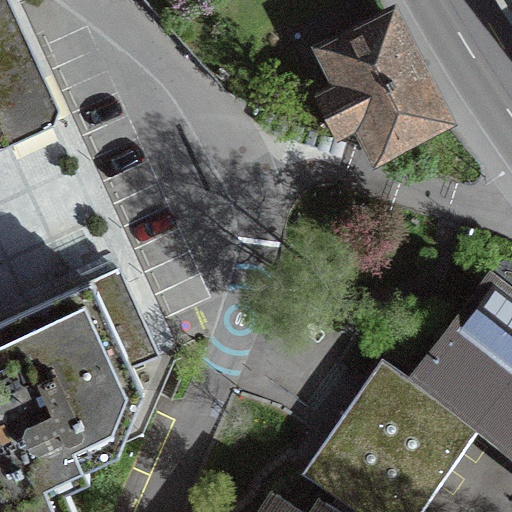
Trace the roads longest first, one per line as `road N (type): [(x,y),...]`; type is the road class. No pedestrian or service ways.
road 1 (residential): [(96,0),(161,52),(211,107),(257,210),(252,280),(155,511)]
road 2 (primary): [(439,0),(511,114)]
